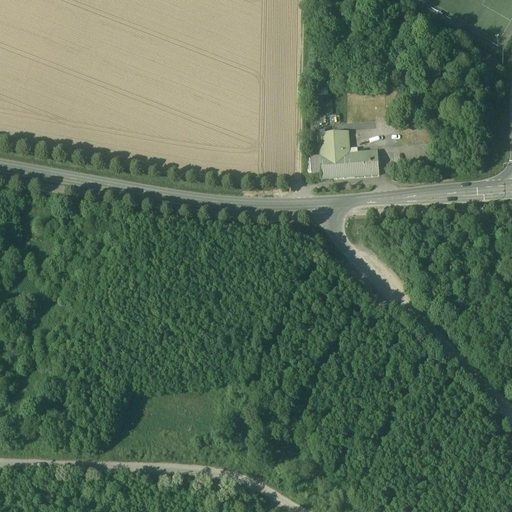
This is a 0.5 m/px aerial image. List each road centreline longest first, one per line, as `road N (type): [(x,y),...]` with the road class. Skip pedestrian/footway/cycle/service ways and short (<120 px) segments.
road 1 (tertiary): [(0,167),(255,206),(511,189)]
road 2 (track): [(0,466),(215,477),(299,511)]
road 3 (track): [(511,413),(347,248),(331,205)]
road 4 (track): [(301,206),(304,0)]
